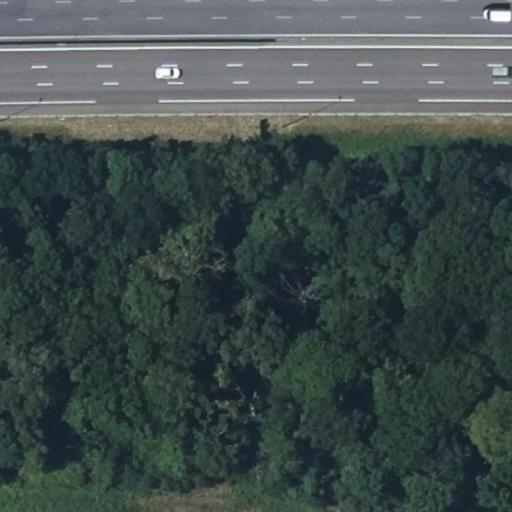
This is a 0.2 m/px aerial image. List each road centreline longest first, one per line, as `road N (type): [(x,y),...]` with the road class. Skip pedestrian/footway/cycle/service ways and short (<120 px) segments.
road 1 (motorway): [(0,83),(511,81)]
road 2 (motorway): [(511,12),(0,13)]
